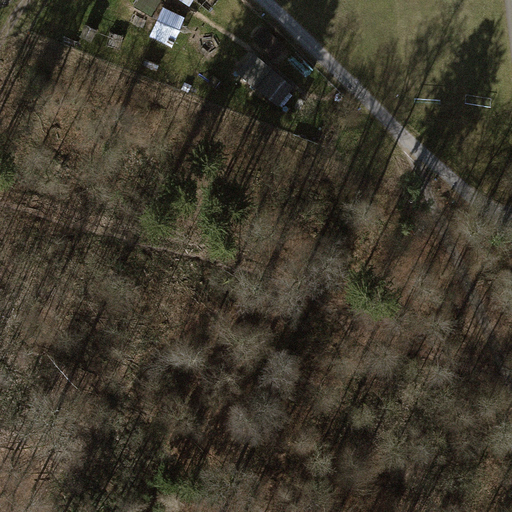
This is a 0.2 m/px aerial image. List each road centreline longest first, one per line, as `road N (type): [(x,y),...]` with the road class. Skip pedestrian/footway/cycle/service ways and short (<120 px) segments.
road 1 (track): [(260,0),(511,244)]
road 2 (track): [(439,179),(445,239),(511,398)]
